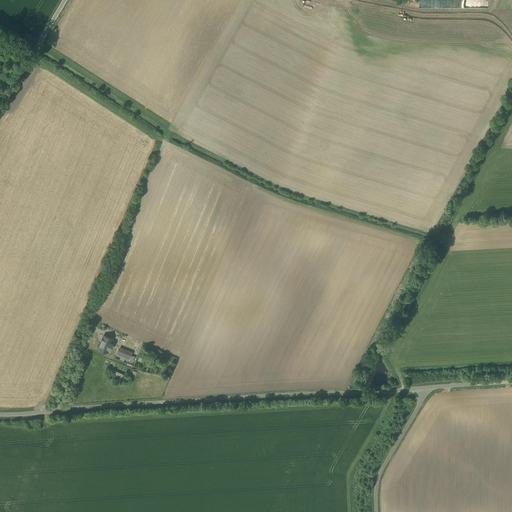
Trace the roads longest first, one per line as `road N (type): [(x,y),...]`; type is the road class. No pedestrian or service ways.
road 1 (unclassified): [(421,389),(0,415)]
road 2 (unclassified): [(376,511),(380,475),(421,389)]
road 3 (unclassified): [(65,0),(0,109)]
